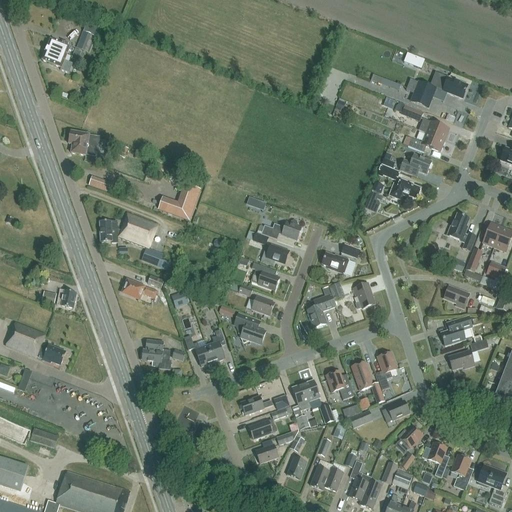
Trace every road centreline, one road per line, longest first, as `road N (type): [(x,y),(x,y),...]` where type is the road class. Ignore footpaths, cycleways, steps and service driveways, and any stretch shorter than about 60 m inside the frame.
road 1 (unclassified): [(137,421),(153,415),(7,0)]
road 2 (primary): [(137,421),(0,24)]
road 3 (residential): [(401,324),(377,246),(382,233),(464,189)]
road 4 (residential): [(511,455),(468,438),(435,409),(420,388),(401,324)]
road 5 (residential): [(307,511),(250,485),(211,389)]
road 6 (residential): [(295,360),(289,305),(318,229)]
